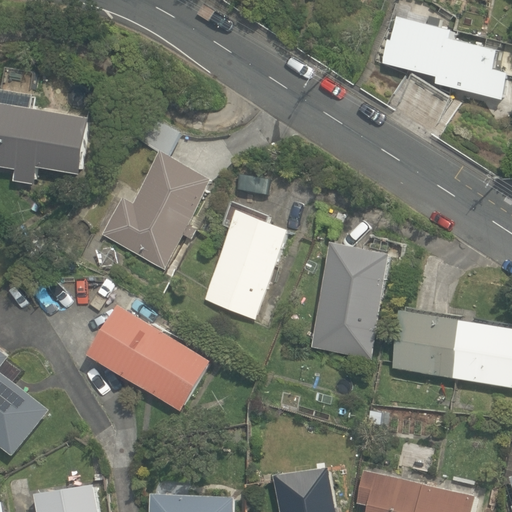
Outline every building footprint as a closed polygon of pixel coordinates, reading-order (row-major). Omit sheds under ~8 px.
[(440,83),(505,100),(511,72),(498,69),(502,49),(454,38),(456,30),(401,16),(389,63),(442,77),(440,83)] [(0,164),(18,168),(16,180),(36,183),(39,165),(82,173),(92,116),(33,106),(35,93),(0,86),(0,164)] [(172,157),(186,133),(154,115),(141,140),(172,157)] [(137,201),(126,195),(105,234),(168,269),(187,234),(194,238),(200,229),(192,225),(216,178),(166,149),(137,201)] [(259,319),(292,228),(240,207),(208,298),(259,319)] [(315,346),(375,359),(394,251),(335,239),(315,346)] [(184,410),(215,358),(123,301),(92,351),(184,410)] [(511,325),(404,307),(395,366),(511,386),(511,325)] [(15,354),(0,342),(0,442),(15,455),(53,409),(17,379),(26,369),(11,358),(15,354)] [(340,511),(333,464),(277,472),(283,511),(340,511)] [(476,511),(481,492),(368,468),(360,502),(371,504),(369,511),(476,511)] [(103,511),(99,481),(39,490),(43,511),(103,511)] [(238,511),(239,495),(155,491),(154,511),(238,511)]
